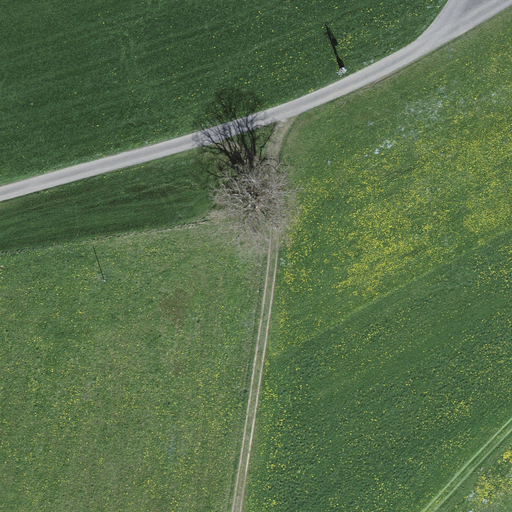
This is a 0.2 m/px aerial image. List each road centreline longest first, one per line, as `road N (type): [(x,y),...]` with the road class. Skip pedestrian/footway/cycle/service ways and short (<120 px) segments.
road 1 (unclassified): [(0,193),(298,105),(496,0)]
road 2 (track): [(236,511),(270,274),(274,153),(298,105)]
